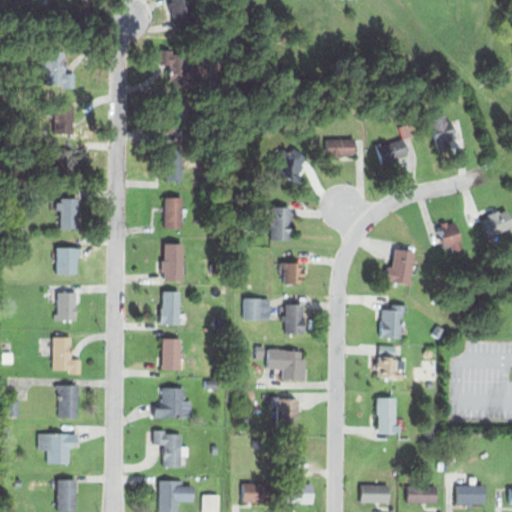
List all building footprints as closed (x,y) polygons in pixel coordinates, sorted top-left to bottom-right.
[(169,0),(189,0),(194,18),(175,23),(169,0)] [(40,49),(64,50),(64,69),(74,70),(74,88),(61,87),(61,82),(45,82),(45,68),(39,66),(40,49)] [(159,50),(188,50),(187,87),(168,87),(169,64),(159,64),(159,50)] [(168,97),(187,98),(184,129),(166,128),(168,97)] [(60,103),(81,102),(81,131),(60,131),(60,103)] [(427,118),(443,112),(447,122),(450,121),(456,136),(447,139),(448,145),(438,148),(427,118)] [(397,124),(406,120),(411,132),(402,136),(407,153),(380,162),(374,145),(401,135),(397,124)] [(325,138),(325,154),(354,154),(354,138),(325,138)] [(165,142),(181,142),(180,177),(164,177),(165,142)] [(272,165),(290,143),(307,157),(289,179),(272,165)] [(61,145),(83,145),(82,180),(61,179),(61,145)] [(164,196),(183,196),(182,226),(163,226),(164,196)] [(60,199),(80,199),(79,230),(58,229),(59,210),(52,210),(52,199),(60,199)] [(269,204),(290,205),(290,239),(268,238),(269,204)] [(479,218),(488,237),(511,225),(511,222),(504,206),(479,218)] [(435,225),(454,218),(464,249),(453,252),(450,245),(442,247),(435,225)] [(163,242),(183,242),(183,279),(163,279),(163,242)] [(56,246),(78,246),(78,271),(56,271),(56,246)] [(394,247),(413,249),(409,285),(381,282),(383,266),(392,267),(394,247)] [(278,259),(301,260),(300,280),(283,280),(284,266),(278,266),(278,259)] [(57,291),(75,291),(74,318),(51,318),(51,312),(57,312),(57,291)] [(162,291),(178,291),(178,323),(157,323),(157,306),(162,306),(162,291)] [(242,299),(268,299),(268,319),(242,319),(242,299)] [(284,301),(303,303),(303,334),(284,334),(284,320),(279,319),(279,314),(283,312),(284,301)] [(390,301),(407,302),(407,311),(401,310),(400,339),(378,338),(379,308),(389,308),(390,301)] [(211,317),(221,316),(222,327),(212,327),(211,317)] [(428,333),(435,322),(444,328),(436,338),(428,333)] [(52,336),(70,336),(69,358),(79,358),(78,372),(69,372),(69,368),(51,367),(52,336)] [(160,338),(179,338),(180,368),(160,369),(160,338)] [(253,345),(307,348),(306,380),(281,378),(282,368),(266,367),(266,359),(252,358),(253,345)] [(0,353),(11,353),(11,362),(0,362),(0,353)] [(377,356),(396,357),(396,376),(377,376),(377,356)] [(203,378),(217,378),(217,387),(203,387),(203,378)] [(55,383),(78,384),(77,418),(54,417),(55,383)] [(153,405),(153,417),(190,416),(190,400),(183,400),(183,387),(160,387),(161,405),(153,405)] [(264,395),(298,396),(297,428),(276,427),(277,405),(263,405),(264,395)] [(376,396),(396,396),(395,433),(375,432),(376,396)] [(6,399),(18,399),(18,415),(6,415),(6,399)] [(153,430),(164,430),(164,434),(181,434),(181,446),(187,446),(187,456),(182,456),(182,466),(161,466),(160,444),(153,444),(153,430)] [(39,433),(77,434),(77,462),(46,462),(46,450),(39,450),(39,433)] [(55,478),(75,478),(76,510),(55,510),(55,478)] [(155,511),(156,479),(179,479),(179,484),(191,485),(191,501),(178,501),(178,511),(155,511)] [(241,482),(267,482),(267,502),(241,502),(241,482)] [(283,483),(283,502),(311,502),(311,483),(283,483)] [(359,484),(359,501),(388,501),(388,484),(359,484)] [(455,485),(456,502),(485,502),(483,485),(455,485)] [(406,486),(406,502),(435,502),(435,486),(406,486)]
